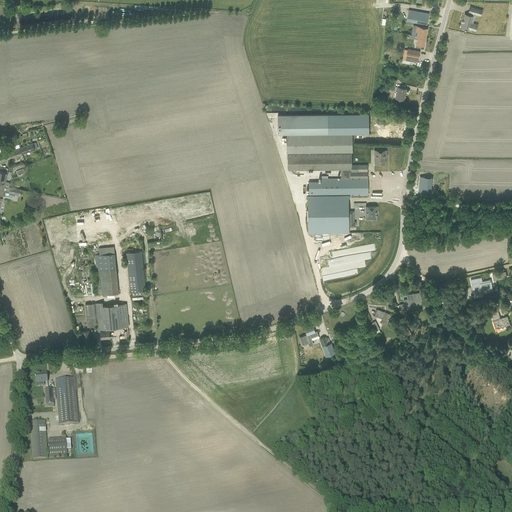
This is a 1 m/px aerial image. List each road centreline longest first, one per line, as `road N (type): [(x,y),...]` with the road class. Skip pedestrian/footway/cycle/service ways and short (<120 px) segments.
road 1 (unclassified): [(18,358),(249,335),(365,293),(402,259)]
road 2 (track): [(155,345),(208,401),(325,497),(401,511)]
road 3 (unclassified): [(402,259),(411,166),(449,0)]
road 4 (unclassified): [(8,511),(18,358)]
road 5 (unclassified): [(511,374),(423,281)]
